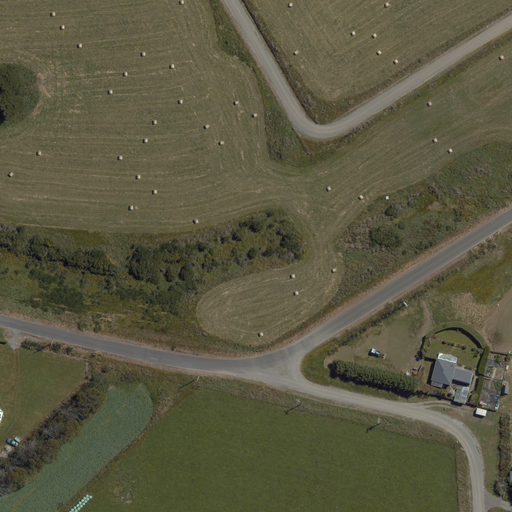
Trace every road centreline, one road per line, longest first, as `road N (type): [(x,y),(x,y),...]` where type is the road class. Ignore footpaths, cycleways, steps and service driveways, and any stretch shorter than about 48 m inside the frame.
road 1 (residential): [(229,0),(300,121),(325,132),(511,19)]
road 2 (unclassified): [(265,375),(511,215)]
road 3 (unclassified): [(265,375),(446,423),(475,458),(480,511)]
road 4 (residential): [(0,319),(265,375)]
